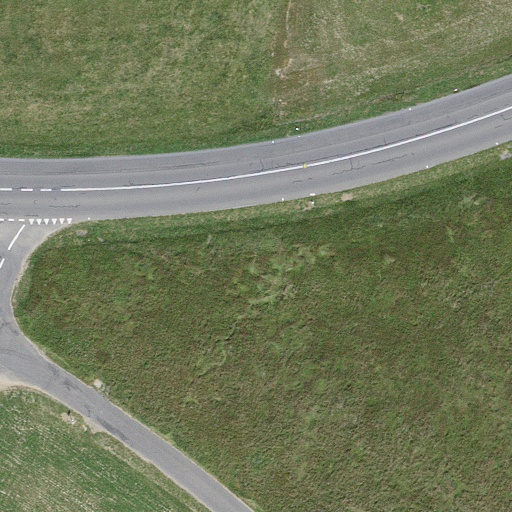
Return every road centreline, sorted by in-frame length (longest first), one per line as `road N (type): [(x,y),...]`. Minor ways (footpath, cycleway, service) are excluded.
road 1 (tertiary): [(511,104),(270,173),(144,187),(0,187)]
road 2 (track): [(227,511),(191,477),(0,352)]
